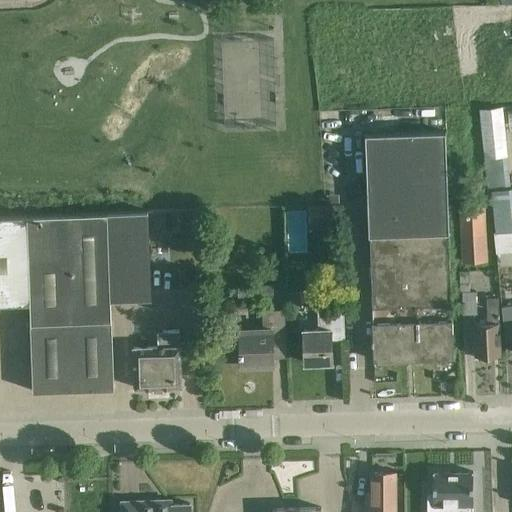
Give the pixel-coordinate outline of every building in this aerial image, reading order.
[(502,106),(479,109),(487,188),(490,188),(496,253),(511,251),(511,186),(510,187),(502,106)] [(454,357),(453,337),(446,132),(406,133),(414,359),(454,357)] [(366,135),(374,340),(374,360),(414,359),(406,133),(366,135)] [(463,205),(465,261),(488,260),(486,204),(463,205)] [(334,205),(310,206),(311,225),(335,224),(334,205)] [(0,305),(31,304),(34,391),(115,388),(112,298),(151,297),(149,210),(109,210),(0,214),(0,305)] [(309,227),(308,241),(323,242),(324,227),(309,227)] [(469,274),(461,274),(462,294),(471,293),(469,274)] [(475,314),(474,293),(471,293),(462,294),(463,315),(475,314)] [(475,326),(475,336),(476,356),(501,355),(499,300),(487,300),(488,326),(475,326)] [(511,305),(503,306),(506,340),(511,339),(511,305)] [(304,333),(305,343),(305,363),(334,362),(333,342),(345,341),(343,308),(316,309),(317,333),(304,333)] [(243,326),(244,345),(244,365),(274,364),(274,358),(287,357),(285,309),(264,310),(264,325),(243,326)] [(134,346),(135,368),(136,388),(182,387),(180,331),(167,331),(167,345),(134,346)] [(396,511),(396,472),(372,472),(372,501),(366,501),(366,511),(396,511)] [(434,493),(428,493),(428,510),(447,510),(447,511),(473,511),(473,501),(473,472),(434,472),(434,492),(434,493)] [(191,511),(191,503),(162,504),(161,500),(122,501),(122,511),(191,511)]
